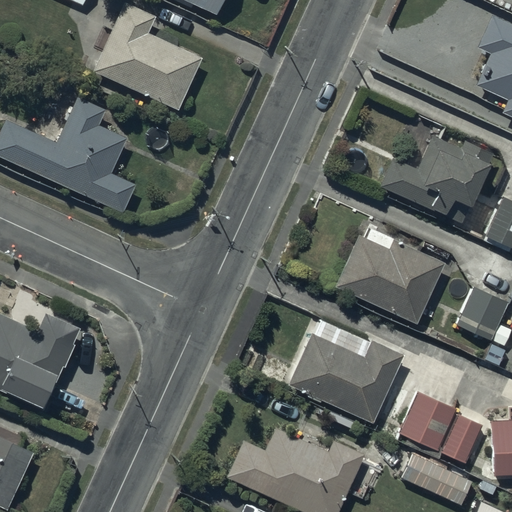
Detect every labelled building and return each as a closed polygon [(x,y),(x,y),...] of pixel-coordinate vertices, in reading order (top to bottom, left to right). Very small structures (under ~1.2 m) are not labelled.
[(153,10),(131,0),(120,0),(92,64),(176,102),(200,49),(146,25),(153,10)] [(511,17),(488,6),(473,39),(487,45),(472,77),(490,86),(484,99),(511,111),(511,17)] [(54,136),(3,113),(0,119),(0,149),(121,204),(133,178),(108,166),(124,131),(96,118),(104,101),(76,88),(54,136)] [(414,162),(389,151),(376,179),(459,217),(492,146),(461,131),(458,138),(431,125),(414,162)] [(511,193),(501,189),(482,229),(511,242),(511,193)] [(363,229),(356,226),(332,279),(413,316),(441,254),(367,221),(363,229)] [(506,297),(471,281),(452,321),(487,337),(506,297)] [(0,381),(43,400),(61,359),(64,360),(81,323),(43,306),(36,323),(0,306),(0,381)] [(362,351),(308,326),(285,378),(368,415),(399,347),(369,334),(362,351)] [(453,401),(414,384),(396,427),(435,443),(453,401)] [(478,419),(456,409),(439,446),(462,456),(478,419)] [(511,413),(488,415),(491,470),(511,468),(511,413)] [(262,442),(240,432),(223,469),(317,511),(331,511),(362,447),(332,433),(326,444),(273,420),(262,442)] [(0,429),(0,499),(7,502),(33,443),(0,429)] [(410,445),(396,473),(455,501),(469,474),(410,445)]
